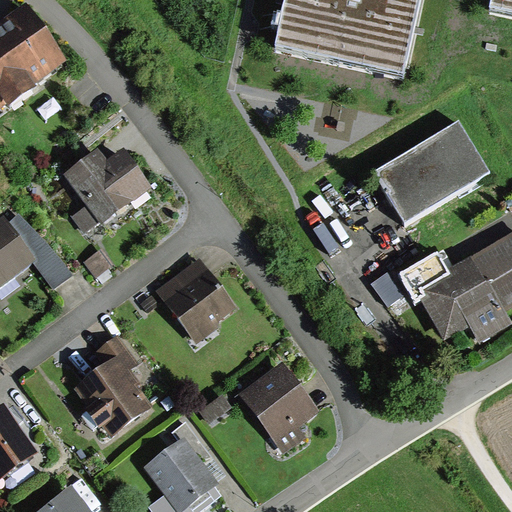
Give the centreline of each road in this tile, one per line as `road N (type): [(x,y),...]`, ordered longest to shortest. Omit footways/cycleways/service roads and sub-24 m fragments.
road 1 (residential): [(383,443),(215,216)]
road 2 (residential): [(215,216),(104,68),(35,0)]
road 3 (residential): [(215,216),(0,376)]
road 4 (residential): [(511,361),(383,443)]
road 5 (residential): [(383,443),(281,511)]
